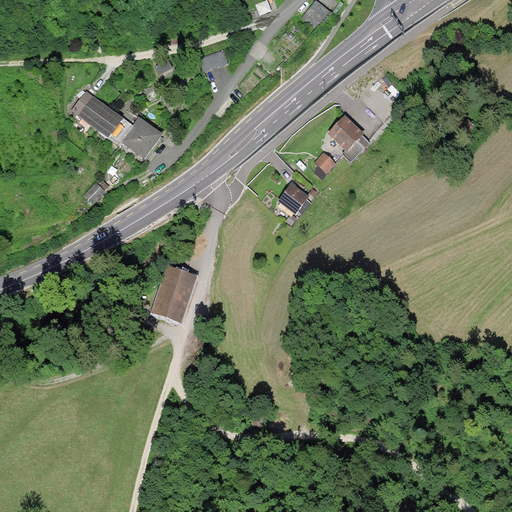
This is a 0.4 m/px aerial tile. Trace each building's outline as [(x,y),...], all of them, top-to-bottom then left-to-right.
[(316,1),(302,16),(316,28),(329,13),(316,1)] [(269,3),(258,5),(260,16),(271,14),(269,3)] [(225,51),(200,59),(204,72),(229,64),(225,51)] [(70,110),(108,140),(124,120),(86,90),(70,110)] [(345,117),(328,134),(346,152),(343,154),(352,162),(370,143),(361,135),(363,134),(345,117)] [(163,137),(139,120),(120,144),(144,162),(163,137)] [(474,132),(464,121),(456,128),(466,139),(474,132)] [(325,153),(315,163),(319,167),(314,172),(323,181),(328,176),(326,175),(336,164),(325,153)] [(97,184),(85,196),(94,205),(106,193),(97,184)] [(292,184),(279,202),(297,215),(310,197),(292,184)] [(225,238),(251,254),(271,222),(244,206),(225,238)] [(292,215),(287,222),(292,225),(297,218),(292,215)] [(192,279),(165,271),(152,316),(179,324),(192,279)]
